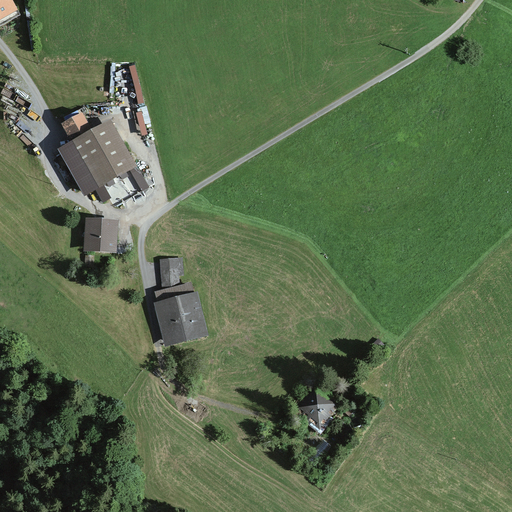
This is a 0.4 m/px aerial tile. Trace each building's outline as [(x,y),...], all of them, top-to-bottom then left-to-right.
[(0,0),(0,14),(10,9),(4,0),(0,0)] [(76,145),(92,136),(81,118),(65,127),(76,145)] [(92,136),(76,145),(62,152),(85,193),(94,188),(103,202),(110,198),(102,183),(130,167),(107,127),(92,136)] [(112,249),(113,226),(90,224),(89,248),(112,249)] [(180,253),(161,254),(162,277),(177,276),(178,276),(182,276),(180,253)] [(162,277),(164,294),(179,291),(178,276),(177,276),(162,277)] [(188,299),(186,290),(179,291),(164,294),(156,296),(167,341),(194,334),(193,331),(203,328),(195,297),(188,299)] [(318,387),(300,408),(319,424),(335,405),(327,398),(329,395),(318,387)]
